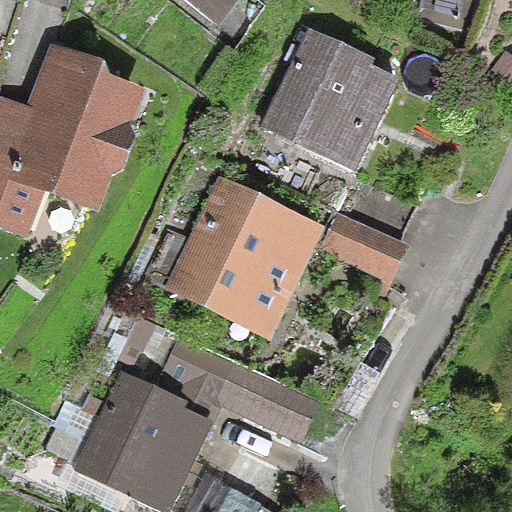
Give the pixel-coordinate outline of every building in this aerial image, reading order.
[(149,0),(182,28),(205,0),(149,0)] [(375,57),(309,26),(262,127),(358,171),(400,80),(371,66),(375,57)] [(34,69),(0,142),(0,212),(14,219),(67,243),(127,112),(34,69)] [(220,175),(165,288),(271,340),(326,226),(220,175)] [(0,248),(1,249),(14,219),(0,212),(0,248)] [(409,247),(339,212),(320,251),(389,286),(409,247)] [(167,328),(142,318),(130,345),(155,356),(167,328)] [(178,338),(156,387),(188,401),(185,408),(214,421),(221,407),(302,444),(321,404),(178,338)] [(156,387),(121,370),(73,469),(163,511),(169,511),(214,421),(185,408),(188,401),(156,387)]
